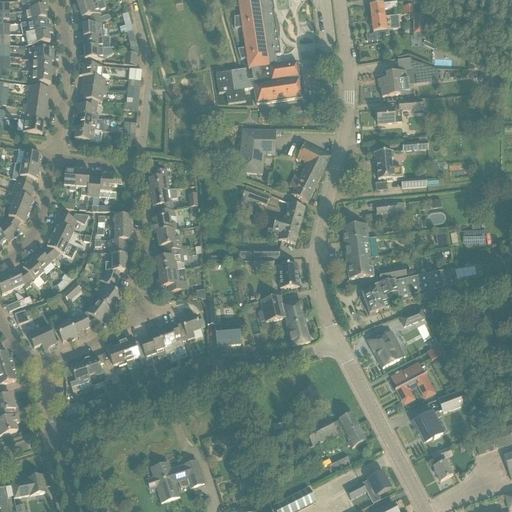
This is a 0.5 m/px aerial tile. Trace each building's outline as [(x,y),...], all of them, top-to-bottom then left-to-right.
[(24,6),(25,13),(26,13),(47,9),(45,0),(29,0),(20,2),(21,7),(24,6)] [(72,8),(74,12),(96,4),(102,3),(101,0),(74,0),(76,7),(72,8)] [(236,0),(240,18),(234,19),(234,30),(241,29),(244,50),(237,51),(240,61),(246,60),(247,71),(251,70),(252,81),(247,82),(245,71),(242,71),(230,73),(216,75),(218,95),(226,94),(227,105),(227,106),(245,104),(243,92),(247,92),(253,91),(255,107),(256,107),(302,100),(297,64),(274,67),(273,57),(280,56),(278,42),(273,13),(274,13),(271,0),(236,0)] [(96,4),(74,12),(75,15),(79,14),(81,22),(87,20),(89,28),(102,27),(100,23),(108,20),(111,20),(110,17),(107,16),(99,19),(98,16),(100,15),(99,12),(105,10),(102,3),(96,4)] [(369,7),(371,20),(384,19),(384,18),(383,10),(403,7),(402,3),(369,7)] [(0,10),(3,10),(3,15),(9,15),(9,4),(0,4),(0,10)] [(413,6),(403,8),(404,15),(414,14),(413,6)] [(26,13),(25,13),(23,13),(26,25),(45,21),(43,13),(48,12),(47,9),(26,13)] [(119,29),(120,35),(132,32),(127,15),(121,16),(124,27),(119,29)] [(424,15),(413,15),(413,35),(424,35),(424,15)] [(384,19),(371,20),(371,21),(370,23),(370,26),(372,27),(373,34),(380,33),(380,37),(389,36),(388,32),(400,30),(399,24),(401,23),(400,17),(384,18),(384,19)] [(45,21),(26,25),(28,36),(51,31),(51,27),(46,28),(45,21)] [(0,25),(0,36),(3,37),(9,37),(9,25),(0,25)] [(78,36),(79,40),(105,39),(109,38),(108,27),(102,27),(89,28),(82,28),(83,36),(78,36)] [(51,31),(28,36),(25,36),(28,48),(50,43),(48,36),(52,35),(51,31)] [(132,32),(120,35),(126,34),(129,45),(135,44),(132,32)] [(105,39),(79,40),(79,44),(83,44),(83,51),(110,50),(109,38),(105,39)] [(9,48),(0,47),(0,59),(3,59),(9,59),(9,48)] [(80,59),(80,63),(103,62),(103,57),(107,57),(110,56),(112,53),(112,49),(110,50),(83,51),(84,59),(80,59)] [(31,55),(31,62),(51,63),(53,63),(53,51),(28,50),(28,55),(31,55)] [(124,67),(126,67),(136,68),(136,59),(125,58),(124,67)] [(3,59),(0,59),(0,70),(9,70),(9,59),(3,59)] [(31,62),(31,74),(55,74),(55,70),(51,70),(51,63),(31,62)] [(424,67),(410,62),(413,80),(425,78),(424,67)] [(79,66),(79,70),(83,71),(82,79),(83,79),(101,81),(105,81),(108,82),(109,77),(102,76),(103,70),(79,66)] [(478,82),(491,88),(496,76),(483,70),(478,82)] [(128,82),(134,82),(140,82),(141,72),(129,71),(128,82)] [(379,82),(381,99),(408,95),(405,73),(385,76),(386,81),(379,82)] [(55,74),(31,74),(31,85),(50,86),(50,78),(55,78),(55,74)] [(83,79),(82,90),(106,93),(107,89),(104,89),(105,81),(101,81),(83,79)] [(127,88),(127,94),(138,95),(140,82),(134,82),(133,88),(127,88)] [(28,93),(27,100),(49,103),(50,91),(26,88),(25,93),(28,93)] [(82,90),(81,92),(80,101),(85,102),(97,104),(101,105),(102,98),(105,98),(106,93),(82,90)] [(138,95),(127,94),(126,100),(132,100),(131,106),(137,106),(138,95)] [(23,106),(22,110),(47,114),(49,103),(27,100),(26,107),(23,106)] [(393,110),(386,111),(376,112),(377,127),(401,125),(400,112),(428,110),(427,101),(397,103),(398,111),(393,112),(393,110)] [(75,106),(73,118),(77,119),(96,121),(96,122),(97,122),(98,117),(95,117),(97,104),(85,102),(84,108),(75,106)] [(124,105),(123,112),(137,113),(137,106),(131,106),(124,105)] [(47,114),(22,110),(22,115),(25,116),(24,123),(45,126),(45,125),(47,114)] [(72,125),(71,129),(95,133),(99,133),(100,126),(96,124),(96,122),(96,121),(77,119),(76,126),(72,125)] [(24,123),(24,124),(22,134),(41,137),(43,129),(47,130),(47,126),(45,125),(45,126),(24,123)] [(124,124),(123,136),(134,137),(135,125),(124,124)] [(71,129),(71,133),(75,134),(74,142),(93,144),(93,143),(100,144),(101,133),(99,133),(95,133),(71,129)] [(242,132),(239,164),(238,174),(261,177),(264,157),(274,158),(274,134),(242,132)] [(134,137),(123,136),(122,142),(128,142),(127,148),(129,148),(129,152),(133,152),(134,137)] [(402,153),(427,151),(427,143),(401,145),(402,153)] [(294,190),(291,197),(307,204),(331,158),(304,144),(296,159),(307,165),(300,180),(294,177),(288,187),(294,190)] [(15,166),(21,167),(39,170),(41,158),(23,155),(23,154),(18,153),(15,166)] [(392,153),(383,154),(373,155),(374,163),(376,163),(377,182),(386,181),(386,183),(392,183),(392,179),(402,178),(401,169),(391,170),(391,161),(393,160),(392,153)] [(13,177),(13,181),(16,183),(16,184),(30,189),(32,182),(36,183),(39,170),(21,167),(15,166),(15,165),(13,177)] [(64,171),(63,185),(63,189),(69,189),(69,193),(75,194),(75,190),(76,172),(64,171)] [(76,172),(75,190),(81,190),(80,198),(86,199),(88,180),(89,173),(76,172)] [(147,189),(148,196),(166,193),(169,192),(168,187),(170,186),(172,185),(173,183),(173,180),(171,179),(168,178),(167,178),(166,173),(151,175),(152,182),(149,182),(150,189),(147,189)] [(100,181),(98,200),(115,201),(116,195),(111,195),(113,177),(100,176),(100,181)] [(88,180),(86,199),(98,200),(100,181),(88,180)] [(401,190),(426,188),(425,180),(400,182),(401,190)] [(16,184),(11,195),(29,202),(33,190),(30,189),(16,184)] [(386,192),(385,184),(375,185),(376,193),(386,192)] [(244,191),(242,199),(266,207),(269,200),(244,191)] [(166,193),(148,196),(149,203),(152,202),(153,209),(157,209),(158,215),(172,213),(170,201),(168,201),(166,193)] [(11,195),(7,205),(13,207),(12,208),(29,215),(33,203),(29,202),(11,195)] [(196,195),(188,196),(189,209),(197,209),(196,195)] [(441,200),(429,202),(430,209),(433,208),(434,210),(442,209),(441,200)] [(376,216),(391,214),(392,219),(404,217),(403,204),(375,207),(376,216)] [(60,211),(61,211),(73,213),(74,206),(61,205),(60,211)] [(285,215),(284,221),(283,223),(299,227),(304,210),(288,205),(285,215)] [(8,220),(5,224),(14,233),(20,224),(24,226),(29,215),(12,208),(8,219),(8,220)] [(154,236),(156,236),(156,235),(173,233),(175,233),(174,226),(176,225),(175,219),(173,219),(172,213),(158,215),(155,216),(155,221),(152,222),(154,236)] [(53,226),(56,228),(70,233),(75,223),(83,227),(88,218),(74,217),(72,221),(59,215),(53,226)] [(113,219),(114,231),(132,231),(131,218),(113,219)] [(275,220),(272,233),(280,235),(278,242),(294,246),(299,227),(283,223),(284,221),(275,220)] [(5,223),(0,227),(0,236),(5,242),(8,245),(17,237),(5,224),(5,223)] [(341,230),(343,244),(368,241),(366,226),(341,230)] [(56,228),(51,238),(71,248),(77,251),(77,250),(82,252),(83,250),(73,246),(78,237),(73,235),(70,233),(56,228)] [(484,230),(462,231),(462,242),(484,241),(484,230)] [(114,237),(108,237),(108,243),(127,243),(132,243),(132,231),(114,231),(114,237)] [(435,232),(436,246),(446,246),(445,231),(435,232)] [(156,235),(156,236),(158,249),(163,248),(164,254),(187,251),(187,248),(180,249),(179,239),(174,240),(173,233),(156,235)] [(47,250),(41,255),(50,264),(59,256),(71,261),(74,254),(75,255),(77,251),(71,248),(51,238),(46,249),(47,250)] [(375,240),(368,241),(343,244),(346,264),(370,260),(377,259),(375,240)] [(127,243),(108,243),(108,255),(127,255),(127,243)] [(28,259),(30,262),(31,262),(41,273),(50,265),(50,264),(41,255),(38,251),(28,259)] [(157,268),(158,275),(184,272),(181,255),(186,254),(187,251),(164,254),(165,260),(155,262),(156,268),(157,268)] [(253,251),(253,252),(236,252),(236,261),(253,261),(273,261),(279,261),(279,251),(253,251)] [(102,279),(102,280),(116,285),(117,285),(119,279),(117,278),(119,273),(127,273),(127,264),(126,264),(126,257),(111,257),(111,264),(104,264),(104,273),(102,279)] [(370,260),(346,264),(348,281),(373,278),(370,260)] [(273,261),(253,261),(253,270),(273,270),(273,261)] [(23,271),(18,276),(23,288),(23,287),(25,291),(30,287),(29,286),(34,283),(39,279),(44,285),(47,282),(43,275),(41,273),(31,262),(30,262),(21,270),(23,271)] [(296,266),(286,267),(277,268),(279,291),(298,289),(296,266)] [(406,278),(405,268),(389,271),(391,280),(406,278)] [(16,272),(5,277),(12,293),(23,288),(18,276),(16,272)] [(184,272),(158,275),(159,283),(156,283),(157,290),(168,288),(169,294),(187,291),(184,272)] [(393,281),(374,286),(374,287),(368,289),(369,293),(361,296),(369,317),(384,311),(383,310),(388,308),(385,302),(399,299),(400,305),(443,289),(439,273),(395,282),(395,281),(393,281)] [(0,278),(0,294),(1,298),(12,293),(5,277),(0,278)] [(116,285),(102,280),(99,282),(107,288),(102,293),(105,295),(100,302),(113,312),(119,305),(116,303),(118,300),(119,301),(121,298),(112,291),(116,285)] [(67,305),(81,292),(79,290),(75,286),(74,286),(72,289),(62,297),(67,305)] [(59,293),(56,287),(51,290),(54,296),(59,293)] [(241,292),(235,294),(238,306),(245,304),(241,292)] [(280,298),(260,303),(265,325),(284,320),(291,349),(309,344),(300,303),(282,307),(280,298)] [(29,299),(18,304),(20,309),(25,307),(25,308),(31,305),(29,299)] [(478,308),(484,323),(498,317),(492,302),(478,308)] [(18,304),(17,303),(6,308),(8,314),(20,309),(18,304)] [(83,315),(76,319),(83,331),(84,332),(90,328),(90,327),(97,323),(100,326),(104,320),(106,322),(111,315),(97,304),(92,311),(91,310),(87,316),(91,319),(87,322),(83,315)] [(207,327),(215,326),(213,307),(205,307),(207,327)] [(403,329),(424,321),(420,312),(400,320),(403,329)] [(28,323),(24,313),(14,316),(17,327),(28,323)] [(185,323),(175,326),(180,341),(181,344),(184,343),(194,339),(194,341),(202,338),(199,332),(194,318),(192,319),(192,317),(184,320),(185,323)] [(56,332),(58,335),(62,345),(68,342),(69,344),(77,340),(75,336),(78,334),(83,331),(76,319),(69,323),(68,321),(60,325),(62,329),(56,332)] [(229,324),(229,328),(214,329),(216,348),(240,346),(238,323),(229,324)] [(157,335),(157,336),(163,351),(171,348),(170,345),(180,341),(175,326),(174,324),(163,329),(164,333),(157,335)] [(36,335),(34,332),(26,336),(33,351),(40,347),(42,351),(56,345),(49,330),(36,335)] [(366,342),(373,356),(374,356),(382,370),(399,362),(393,351),(398,348),(390,333),(386,335),(385,333),(366,342)] [(149,339),(138,343),(145,361),(156,357),(158,361),(165,359),(165,357),(163,351),(157,336),(157,335),(157,334),(148,337),(149,339)] [(402,337),(397,340),(400,346),(406,343),(402,337)] [(130,338),(117,343),(118,347),(125,364),(126,364),(132,361),(137,359),(140,367),(142,366),(147,365),(145,361),(138,343),(133,345),(130,338)] [(111,348),(105,350),(107,355),(111,366),(105,368),(110,381),(111,386),(118,384),(112,369),(118,367),(119,369),(126,366),(126,364),(125,364),(118,347),(111,349),(111,348)] [(438,348),(426,354),(431,363),(443,357),(438,348)] [(0,356),(0,371),(13,368),(11,359),(8,360),(6,354),(0,356)] [(204,358),(194,361),(198,371),(207,368),(206,359),(204,360),(204,358)] [(89,359),(81,362),(83,366),(88,379),(89,382),(91,388),(104,383),(110,381),(105,368),(99,370),(95,359),(89,361),(89,359)] [(73,380),(68,383),(72,396),(79,393),(85,391),(91,389),(91,388),(89,382),(88,379),(83,366),(76,368),(76,367),(69,369),(73,380)] [(423,377),(417,367),(391,380),(397,391),(394,392),(394,393),(398,391),(399,394),(398,395),(404,406),(413,402),(407,390),(408,390),(408,389),(407,390),(406,387),(415,382),(416,385),(416,386),(417,385),(425,400),(434,396),(426,380),(424,381),(423,378),(426,376),(423,377)] [(13,368),(0,371),(0,387),(15,383),(13,377),(15,376),(12,368),(13,368)] [(171,373),(164,376),(166,382),(173,380),(171,373)] [(144,383),(151,389),(154,384),(148,379),(144,383)] [(313,388),(295,396),(302,413),(320,406),(313,388)] [(467,405),(462,392),(438,401),(443,415),(467,405)] [(0,420),(3,419),(1,415),(15,410),(10,397),(0,400),(0,420)] [(71,407),(65,409),(66,419),(74,416),(71,407)] [(0,437),(17,433),(15,426),(18,424),(17,420),(15,421),(13,411),(15,411),(15,410),(1,415),(3,419),(0,420),(0,437)] [(314,428),(304,433),(312,449),(337,436),(338,440),(344,437),(351,451),(357,448),(366,443),(352,416),(343,420),(331,426),(328,420),(325,413),(310,420),(314,428)] [(442,437),(434,422),(441,419),(438,413),(432,416),(431,416),(423,421),(422,419),(412,424),(411,422),(410,423),(418,436),(419,436),(424,444),(431,440),(431,442),(442,437)] [(511,445),(511,426),(473,440),(479,457),(511,445)] [(272,427),(260,429),(263,441),(287,436),(286,430),(273,433),(272,427)] [(449,449),(430,456),(434,464),(452,457),(449,449)] [(511,454),(503,458),(510,482),(511,481),(511,454)] [(347,459),(327,469),(331,476),(351,466),(347,459)] [(150,471),(153,479),(146,482),(149,493),(156,491),(161,505),(179,499),(175,486),(178,485),(180,491),(189,489),(189,491),(204,486),(196,463),(170,471),(168,465),(150,471)] [(445,464),(442,466),(433,470),(440,484),(452,477),(445,464)] [(368,482),(362,485),(366,493),(372,490),(376,498),(390,490),(382,474),(367,482),(368,482)] [(11,485),(13,495),(14,500),(29,497),(29,498),(46,495),(43,477),(26,481),(26,482),(11,485)] [(366,493),(362,485),(361,485),(346,493),(351,502),(366,494),(366,493)] [(0,511),(9,511),(5,489),(0,489),(0,511)] [(309,489),(273,507),(275,511),(299,511),(316,503),(309,489)]
